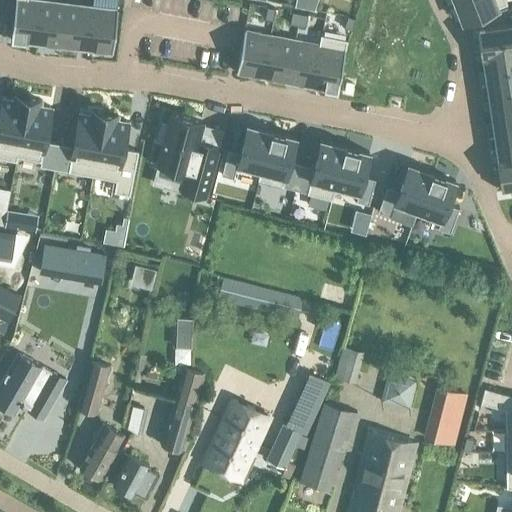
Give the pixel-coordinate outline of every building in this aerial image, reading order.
[(40,0),(15,0),(11,40),(13,40),(37,43),(42,0),(40,0)] [(42,0),(37,43),(62,46),(67,3),(42,0)] [(495,0),(454,0),(463,21),(498,7),(495,0)] [(67,3),(62,46),(87,49),(92,6),(67,3)] [(250,3),(248,15),(256,17),(258,5),(250,3)] [(92,6),(87,49),(113,52),(118,10),(117,9),(92,6)] [(292,11),(290,23),(298,25),(300,13),(292,11)] [(300,13),(298,25),(306,27),(308,15),(300,13)] [(348,16),(344,27),(352,30),(356,18),(348,16)] [(511,22),(507,23),(472,29),(473,39),(480,38),(483,55),(511,50),(511,22)] [(245,29),(236,72),(238,73),(238,72),(262,77),(270,35),(250,30),(246,30),(247,29),(245,29)] [(270,35),(262,77),(287,82),(295,39),(270,35)] [(319,44),(311,86),(338,92),(346,49),(348,40),(347,40),(321,35),(319,44)] [(295,39),(287,82),(311,86),(319,44),(295,39)] [(485,72),(479,73),(480,82),(511,77),(511,50),(483,55),(485,72)] [(511,77),(480,82),(481,91),(488,90),(491,107),(511,104),(511,77)] [(0,143),(18,147),(27,97),(14,95),(13,99),(2,97),(0,107),(0,143)] [(27,97),(18,147),(42,151),(40,165),(54,167),(58,143),(45,140),(51,107),(40,104),(41,100),(27,97)] [(493,125),(486,126),(488,134),(511,130),(511,104),(491,107),(493,125)] [(59,143),(55,168),(69,170),(71,157),(96,162),(105,112),(92,109),(91,114),(79,112),(73,146),(59,143)] [(105,112),(96,162),(120,166),(129,121),(117,119),(118,115),(105,112)] [(162,123),(157,141),(164,143),(158,164),(186,172),(181,190),(206,197),(219,146),(197,141),(202,122),(171,114),(168,125),(162,123)] [(228,149),(222,173),(234,176),(238,164),(261,170),(272,131),(247,124),(240,152),(228,149)] [(511,130),(488,134),(489,143),(496,142),(499,159),(511,157),(511,130)] [(272,131),(261,170),(285,177),(283,185),(296,188),(302,164),(290,161),(296,137),(272,131)] [(314,167),(311,179),(335,185),(345,146),(321,139),(314,167)] [(345,146),(335,185),(359,192),(357,200),(369,203),(375,179),(363,176),(370,152),(345,146)] [(501,177),(494,178),(496,188),(511,185),(511,157),(499,159),(501,177)] [(387,186),(379,210),(391,214),(395,202),(418,211),(432,172),(408,164),(399,191),(387,186)] [(432,172),(418,211),(441,219),(439,227),(451,231),(459,208),(447,204),(456,181),(432,172)] [(0,223),(4,224),(4,222),(10,190),(0,187),(0,223)] [(8,210),(5,224),(16,225),(18,212),(8,210)] [(44,245),(39,270),(102,282),(107,256),(44,245)] [(136,264),(131,284),(151,289),(156,270),(136,264)] [(302,299),(225,278),(219,299),(297,319),(302,299)] [(40,331),(47,318),(31,309),(33,305),(0,288),(0,317),(21,328),(24,323),(40,331)] [(176,317),(175,347),(193,348),(194,318),(176,317)] [(310,327),(306,345),(325,349),(329,331),(310,327)] [(355,382),(362,352),(343,347),(336,377),(355,382)] [(97,412),(109,364),(91,360),(77,407),(97,412)] [(182,448),(190,420),(202,371),(193,367),(185,365),(162,442),(182,448)] [(13,373),(0,394),(0,407),(10,413),(17,401),(26,406),(22,411),(34,418),(47,393),(13,373)] [(383,373),(375,399),(402,407),(410,381),(383,373)] [(310,375),(287,426),(284,425),(268,460),(286,468),(283,476),(290,480),(295,467),(288,464),(296,447),(305,450),(309,440),(301,436),(302,434),(307,436),(330,384),(310,375)] [(488,387),(486,395),(495,398),(497,390),(488,387)] [(495,398),(494,401),(511,406),(511,393),(497,390),(495,398)] [(451,447),(463,400),(443,395),(440,405),(436,404),(426,441),(451,447)] [(244,478),(250,465),(247,464),(269,415),(233,398),(203,461),(240,478),(241,477),(244,478)] [(329,489),(355,414),(325,404),(299,478),(329,489)] [(101,476),(120,436),(102,425),(81,466),(101,476)] [(397,511),(416,443),(370,431),(348,511),(397,511)] [(468,441),(466,449),(478,452),(480,444),(468,441)] [(143,498),(157,474),(148,468),(148,467),(129,456),(114,480),(143,498)] [(253,496),(248,511),(275,511),(278,504),(253,496)]
